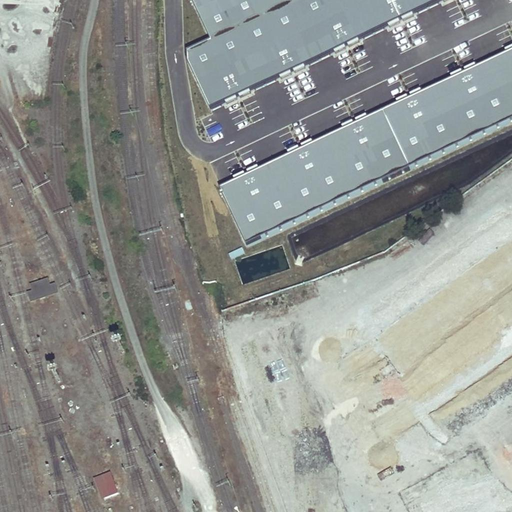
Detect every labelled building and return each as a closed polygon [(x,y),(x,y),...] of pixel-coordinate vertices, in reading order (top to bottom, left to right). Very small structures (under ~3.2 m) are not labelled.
[(214,109),(448,0),(191,0),(212,44),(188,55),(214,109)] [(511,124),(511,53),(222,187),(249,245),(511,124)] [(372,337),(511,236),(511,213),(361,322),(372,337)] [(511,236),(372,337),(426,412),(511,350),(511,236)] [(329,263),(341,257),(330,250),(329,263)] [(33,302),(57,294),(55,286),(50,288),(48,282),(33,287),(35,293),(30,295),(33,302)] [(511,373),(511,350),(426,412),(437,428),(511,373)] [(511,443),(503,450),(511,461),(511,443)] [(101,486),(105,499),(119,494),(114,481),(101,486)]
